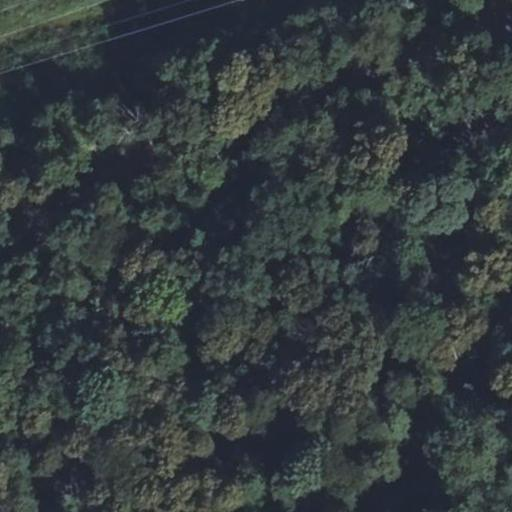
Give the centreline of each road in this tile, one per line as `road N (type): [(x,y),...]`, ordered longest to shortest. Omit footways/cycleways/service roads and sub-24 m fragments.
road 1 (tertiary): [(511,33),(374,71),(140,158),(0,245)]
road 2 (track): [(0,137),(169,148)]
